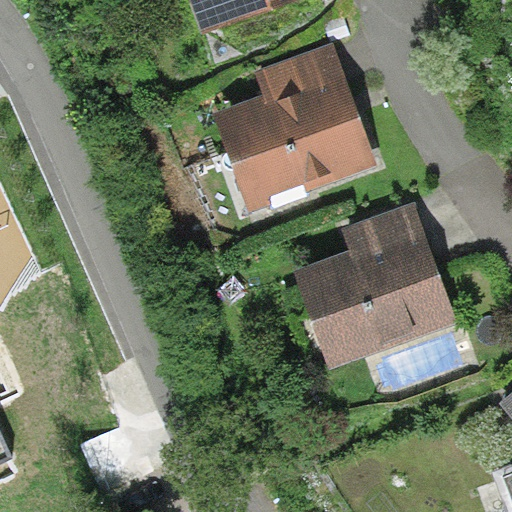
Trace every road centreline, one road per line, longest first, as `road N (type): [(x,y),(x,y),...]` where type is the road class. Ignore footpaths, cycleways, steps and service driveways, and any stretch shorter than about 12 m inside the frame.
road 1 (residential): [(224,511),(139,368),(51,141),(0,40)]
road 2 (residential): [(511,236),(407,75),(383,0)]
